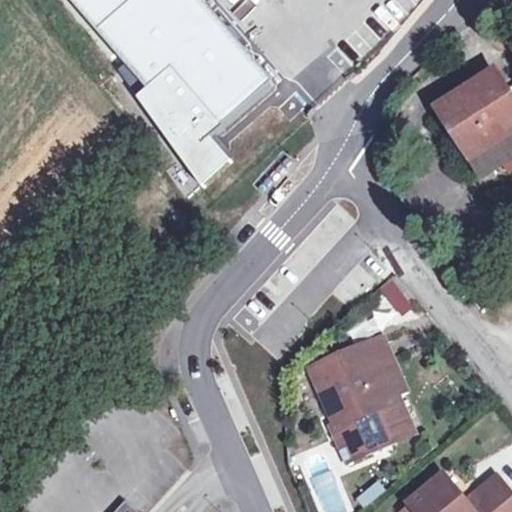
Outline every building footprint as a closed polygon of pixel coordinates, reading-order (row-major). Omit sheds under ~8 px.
[(75,0),(204,147),(280,81),(209,0),(75,0)] [(511,159),(511,99),(494,72),(439,110),(483,178),(511,159)] [(377,291),(402,316),(418,300),(393,275),(377,291)] [(497,300),(485,286),(470,299),(482,313),(497,300)] [(347,465),(416,435),(399,396),(408,392),(384,338),(371,344),(363,363),(366,371),(361,373),(352,352),(310,370),(334,424),(330,427),(347,465)] [(371,344),(352,352),(361,373),(366,371),(363,363),(371,344)] [(443,476),(408,504),(414,511),(511,511),(511,496),(496,477),(464,502),(443,476)] [(364,506),(385,489),(378,480),(357,497),(364,506)] [(137,511),(126,501),(116,511),(137,511)]
